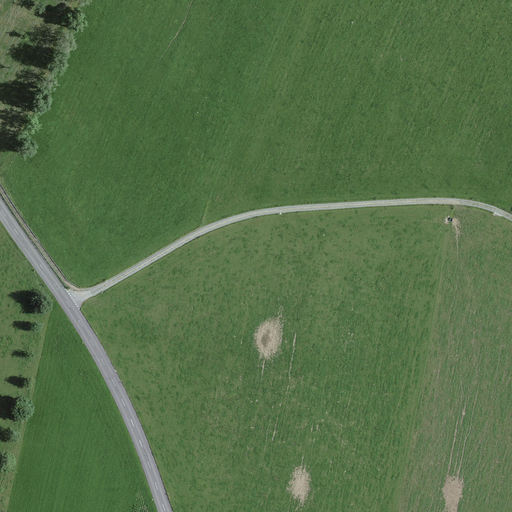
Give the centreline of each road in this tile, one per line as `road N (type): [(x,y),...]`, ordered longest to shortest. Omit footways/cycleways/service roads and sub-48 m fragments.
road 1 (track): [(68,305),(196,234),(254,214),(441,200),(511,218)]
road 2 (tertiary): [(166,511),(91,341),(0,206)]
